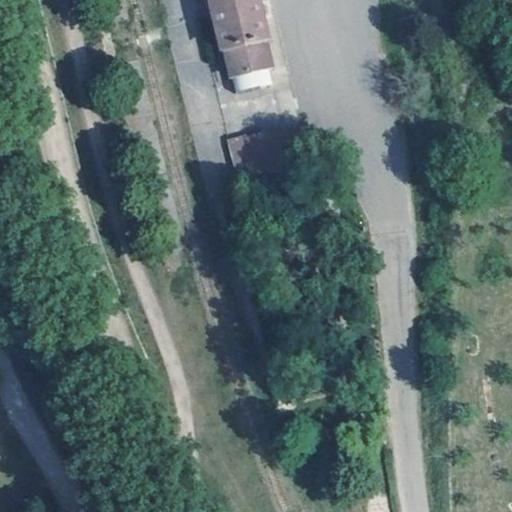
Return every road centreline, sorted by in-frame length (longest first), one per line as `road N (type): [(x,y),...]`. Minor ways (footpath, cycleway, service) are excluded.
road 1 (track): [(16,0),(110,343),(185,511)]
road 2 (residential): [(318,0),(398,222),(419,511)]
road 3 (unclassified): [(0,366),(77,511)]
